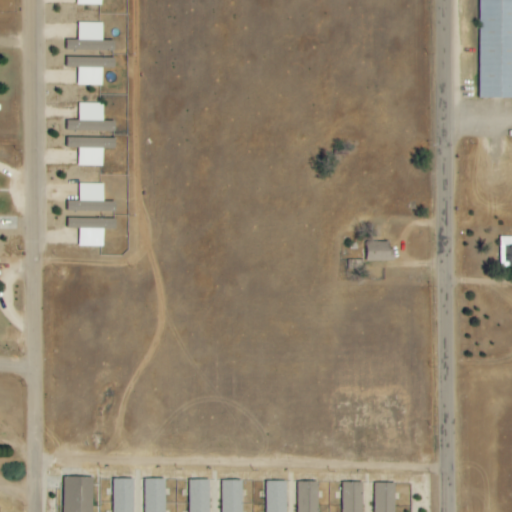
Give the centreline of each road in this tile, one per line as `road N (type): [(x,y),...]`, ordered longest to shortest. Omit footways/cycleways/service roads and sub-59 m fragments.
road 1 (tertiary): [(455,511),(449,0)]
road 2 (residential): [(33,511),(38,0)]
